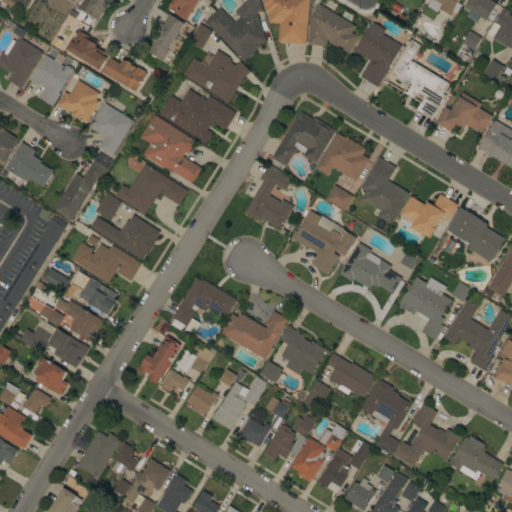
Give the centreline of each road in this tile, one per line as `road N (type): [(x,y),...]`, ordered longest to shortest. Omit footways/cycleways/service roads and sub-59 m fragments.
road 1 (residential): [(301,79),(284,91),(20,511)]
road 2 (residential): [(248,260),(511,418)]
road 3 (residential): [(301,79),(318,80),(511,201)]
road 4 (residential): [(101,385),(308,511)]
